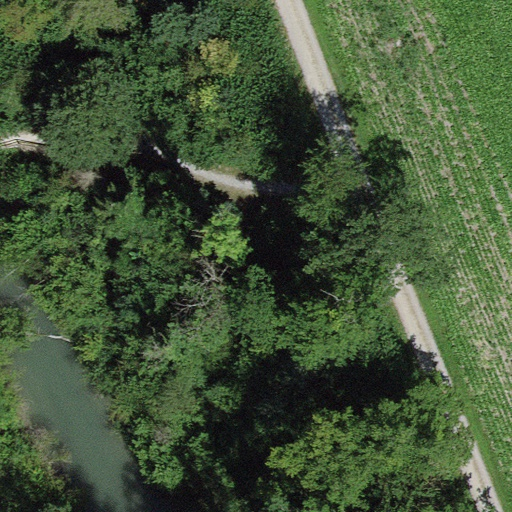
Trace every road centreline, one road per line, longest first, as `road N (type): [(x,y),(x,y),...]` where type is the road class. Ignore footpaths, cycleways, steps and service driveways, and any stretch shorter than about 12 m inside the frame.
road 1 (track): [(473,511),(401,270),(338,132)]
road 2 (track): [(338,132),(284,0)]
